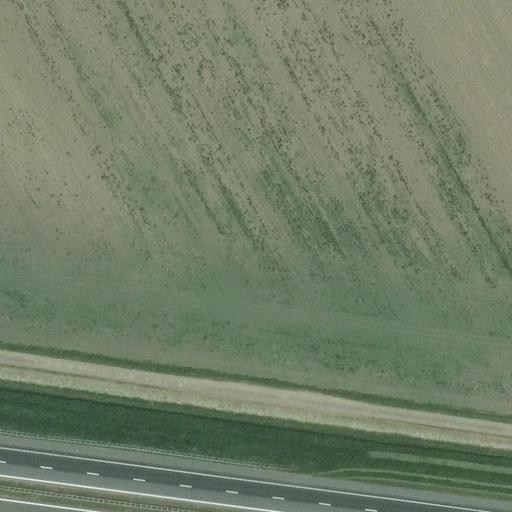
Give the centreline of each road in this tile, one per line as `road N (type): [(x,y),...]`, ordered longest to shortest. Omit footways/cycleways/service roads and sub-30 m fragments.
road 1 (unclassified): [(0,359),(511,432)]
road 2 (motorway): [(391,511),(0,459)]
